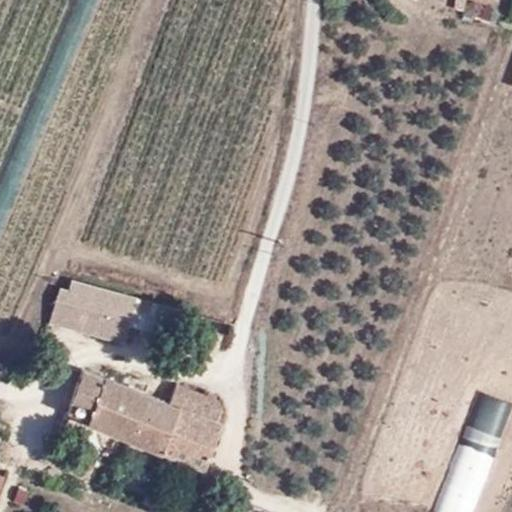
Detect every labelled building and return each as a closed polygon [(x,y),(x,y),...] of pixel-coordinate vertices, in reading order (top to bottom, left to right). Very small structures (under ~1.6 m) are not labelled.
[(457,511),(511,359),(511,89),(359,511),(457,511)] [(165,334),(173,311),(70,284),(69,288),(60,286),(51,320),(122,340),(127,323),(165,334)] [(221,324),(173,311),(165,334),(215,348),(221,324)] [(131,436),(147,393),(80,369),(65,409),(131,436)] [(166,401),(147,393),(131,436),(204,466),(221,420),(215,418),(220,403),(175,383),(166,401)] [(77,445),(68,474),(85,481),(95,452),(77,445)] [(511,511),(511,447),(489,511),(511,511)] [(175,511),(188,511),(195,496),(182,491),(175,511)]
